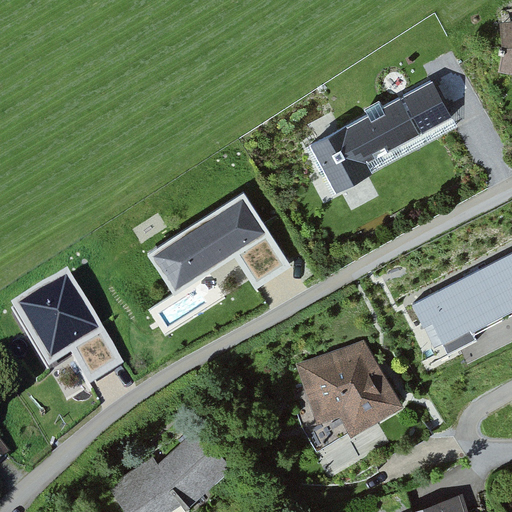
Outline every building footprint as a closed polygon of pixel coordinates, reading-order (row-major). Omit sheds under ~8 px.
[(511,18),(500,20),(502,47),(499,70),(511,71),(511,18)] [(433,75),(310,139),(337,190),(372,171),(368,163),(455,117),(433,75)] [(244,188),(148,249),(176,292),(235,255),(256,288),(293,265),(244,188)] [(511,260),(477,278),(497,317),(511,309),(511,260)] [(127,368),(68,275),(10,312),(49,374),(70,360),(90,391),(127,368)] [(477,278),(417,309),(437,348),(497,317),(477,278)] [(366,337),(297,364),(321,425),(346,418),(358,437),(409,408),(366,337)] [(152,454),(106,482),(127,511),(167,511),(183,503),(189,508),(235,469),(199,428),(158,461),(152,454)] [(0,493),(14,483),(0,467),(0,493)] [(467,511),(461,493),(407,511),(467,511)]
